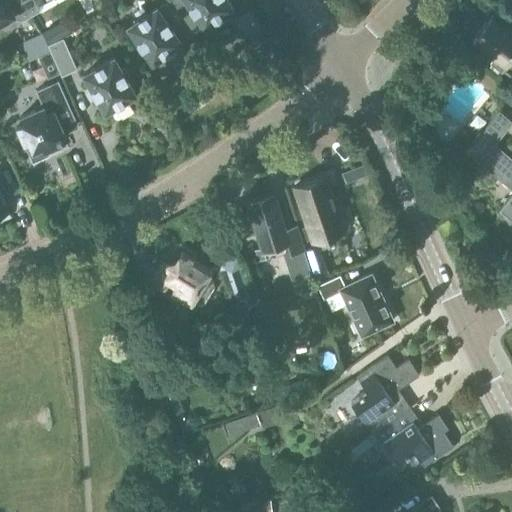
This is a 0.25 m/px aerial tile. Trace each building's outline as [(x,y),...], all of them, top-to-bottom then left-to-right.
[(31,15),(22,0),(0,0),(0,26),(14,18),(22,20),(31,15)] [(22,0),(31,15),(40,10),(42,2),(45,0),(22,0)] [(192,32),(170,0),(168,0),(158,7),(157,6),(146,13),(143,9),(136,14),(139,18),(129,25),(133,31),(132,35),(135,40),(140,41),(152,60),(157,57),(164,58),(164,59),(176,52),(175,50),(176,43),(180,41),(180,40),(192,32)] [(170,0),(192,32),(204,24),(208,22),(216,23),(216,24),(228,16),(227,15),(228,8),(232,5),(228,0),(170,0)] [(113,6),(103,13),(110,23),(120,16),(113,6)] [(487,51),(511,70),(511,30),(492,15),(474,38),(489,49),(487,51)] [(52,53),(48,44),(43,33),(21,42),(28,57),(39,52),(41,57),(52,53)] [(48,44),(52,53),(62,75),(77,68),(63,37),(48,44)] [(114,56),(85,73),(93,87),(88,90),(93,97),(97,95),(105,109),(110,107),(117,109),(117,110),(129,103),(129,102),(131,95),(135,92),(128,79),(129,75),(126,70),(121,69),(114,56)] [(468,71),(476,62),(469,57),(461,65),(468,71)] [(62,147),(59,141),(57,137),(60,136),(59,133),(63,131),(54,109),(69,103),(58,79),(36,88),(43,105),(20,115),(23,122),(16,125),(23,142),(27,140),(29,144),(39,140),(45,154),(62,147)] [(499,82),(492,91),(501,99),(508,91),(499,82)] [(511,123),(511,120),(499,110),(466,149),(511,186),(511,192),(500,208),(506,213),(504,216),(510,225),(511,224),(511,157),(495,143),(511,123)] [(353,167),(358,177),(369,172),(365,162),(353,167)] [(326,176),(299,185),(304,200),(300,201),(308,224),(303,225),(308,239),(312,238),(313,240),(349,228),(344,212),(339,214),(326,176)] [(0,209),(9,206),(0,186),(0,209)] [(254,249),(258,260),(284,252),(293,282),(296,291),(301,292),(309,289),(313,286),(301,246),(303,245),(296,225),(284,229),(273,192),(248,200),(263,247),(254,249)] [(306,250),(315,277),(329,272),(320,245),(306,250)] [(163,261),(153,276),(190,300),(191,299),(197,303),(204,302),(215,285),(212,278),(222,274),(232,308),(251,302),(237,256),(219,261),(220,266),(209,269),(182,252),(172,267),(163,261)] [(340,273),(317,284),(324,298),(340,290),(361,334),(394,319),(371,272),(345,284),(340,273)] [(169,342),(157,346),(163,370),(175,366),(169,342)] [(203,347),(182,354),(187,369),(208,362),(203,347)] [(372,432),(410,406),(402,394),(394,400),(389,394),(419,373),(408,357),(396,366),(387,354),(357,374),(367,389),(340,408),(350,421),(360,414),(372,432)] [(280,422),(275,406),(258,411),(263,427),(280,422)] [(410,406),(372,432),(379,442),(383,439),(398,460),(413,449),(424,465),(453,445),(443,430),(448,426),(439,413),(418,427),(413,421),(418,417),(410,406)] [(244,429),(260,424),(255,411),(240,416),(244,429)] [(403,511),(489,511),(488,509),(482,511),(439,511),(436,508),(439,505),(431,493),(403,511)] [(272,511),(271,498),(242,502),(242,511),(272,511)]
